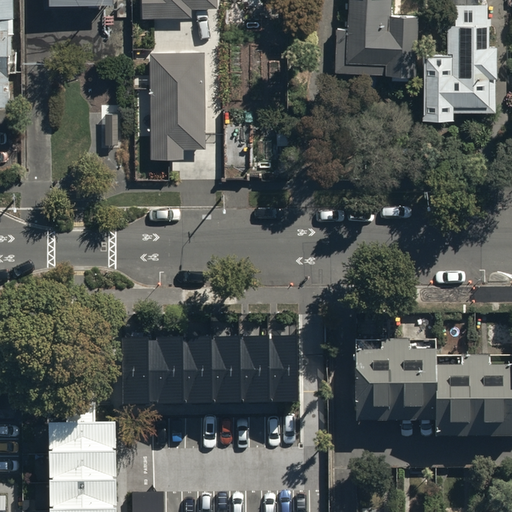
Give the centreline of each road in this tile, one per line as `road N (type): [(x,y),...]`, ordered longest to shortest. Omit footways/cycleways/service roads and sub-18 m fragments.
road 1 (residential): [(0,247),(511,244)]
road 2 (unknown): [(312,451),(511,449)]
